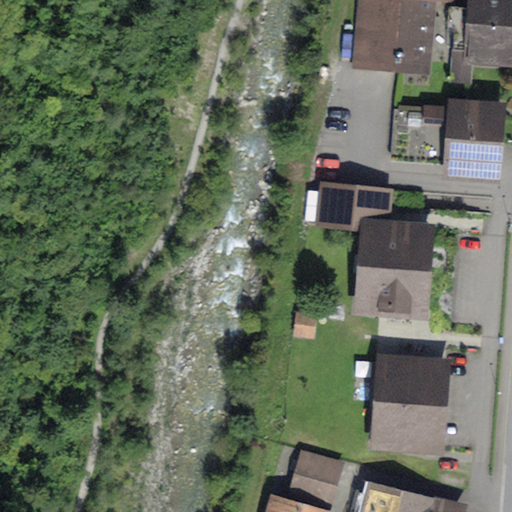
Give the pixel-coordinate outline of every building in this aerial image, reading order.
[(365,0),(360,63),(429,68),(434,0),(365,0)] [(472,0),(470,33),(455,32),(451,80),(468,81),(471,51),(493,53),(492,60),(511,61),(511,1),(498,0),(497,0),(472,0)] [(449,171),(491,174),(496,112),(424,108),(424,113),(395,111),(391,155),(422,158),(422,153),(451,155),(449,171)] [(325,193),(322,222),(383,229),(386,199),(325,193)] [(421,232),(362,228),(361,243),(366,244),(362,307),(415,311),(421,232)] [(293,342),(313,346),(318,320),(297,317),(293,342)] [(384,363),(378,442),(431,446),(437,367),(384,363)] [(302,457),(296,476),(303,478),(298,495),(329,504),(340,467),(302,457)] [(423,511),(425,506),(374,493),(369,511),(423,511)] [(457,511),(458,507),(427,499),(423,511),(457,511)]
